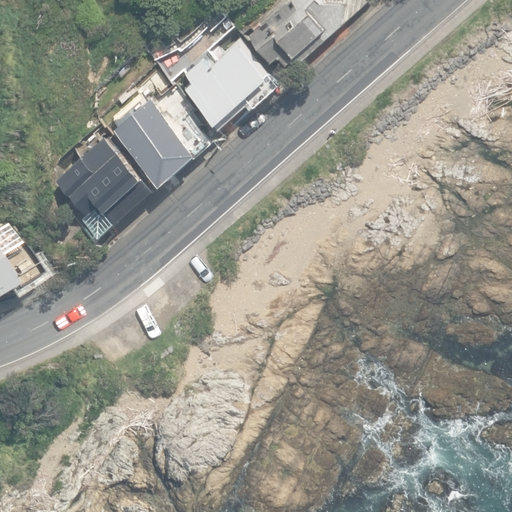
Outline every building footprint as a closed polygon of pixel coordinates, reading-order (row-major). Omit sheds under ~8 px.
[(306,63),(374,0),(327,0),(326,1),(324,0),(292,0),(254,35),(278,62),(284,56),(292,65),(301,57),(306,63)] [(194,88),(227,125),(279,78),(246,42),(217,68),(207,58),(191,72),(200,82),(194,88)] [(179,126),(155,98),(119,130),(168,185),(217,142),(193,114),(179,126)] [(87,219),(105,239),(161,190),(112,136),(63,180),(79,198),(75,202),(82,209),(86,205),(94,213),(87,219)] [(0,290),(9,286),(0,270),(0,252),(14,244),(2,224),(0,225),(0,290)] [(29,290),(45,279),(32,260),(16,271),(29,290)]
